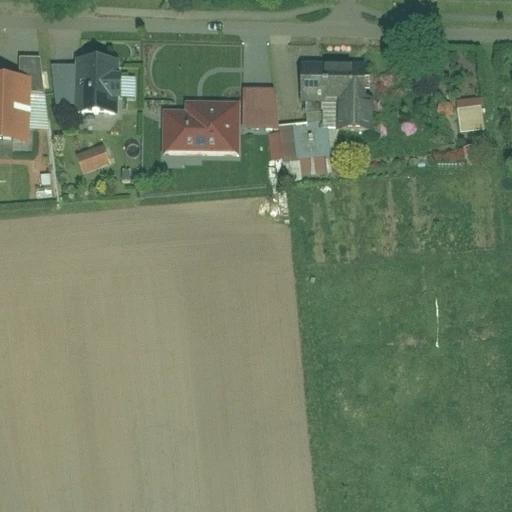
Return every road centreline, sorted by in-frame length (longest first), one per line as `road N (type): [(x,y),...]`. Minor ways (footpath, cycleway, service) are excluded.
road 1 (residential): [(0,17),(335,30)]
road 2 (residential): [(335,30),(511,35)]
